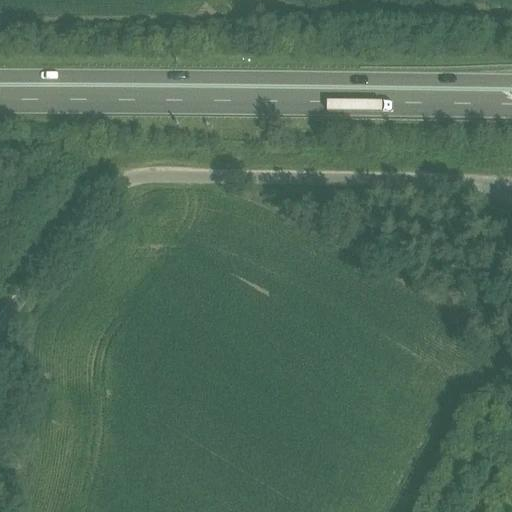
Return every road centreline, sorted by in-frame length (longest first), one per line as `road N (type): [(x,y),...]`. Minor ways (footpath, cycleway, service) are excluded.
road 1 (unclassified): [(511,193),(137,179),(94,203),(0,325)]
road 2 (trunk): [(0,88),(511,93)]
road 3 (track): [(286,0),(314,16),(511,17)]
